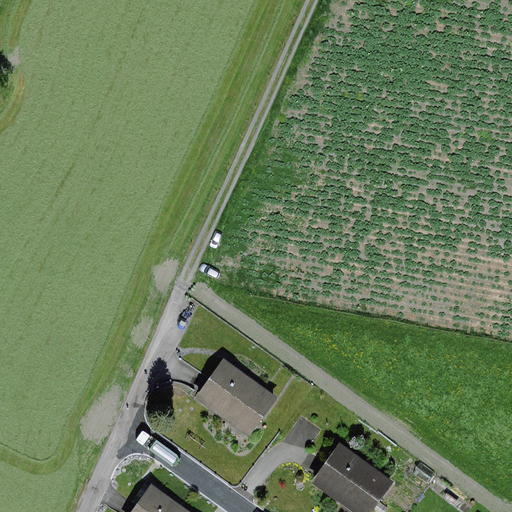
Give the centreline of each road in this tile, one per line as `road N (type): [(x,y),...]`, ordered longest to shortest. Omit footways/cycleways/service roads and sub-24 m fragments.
road 1 (track): [(127,431),(316,0)]
road 2 (residential): [(242,511),(127,431)]
